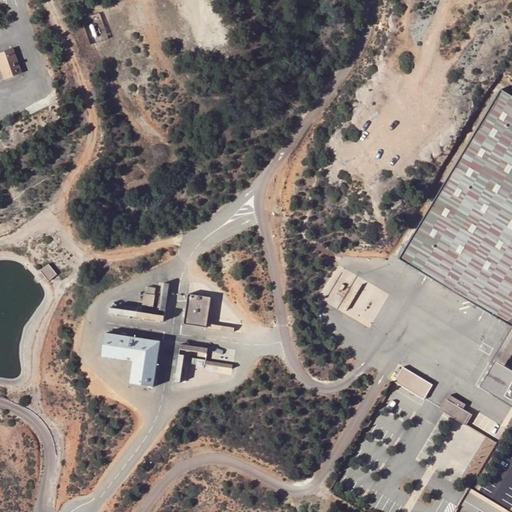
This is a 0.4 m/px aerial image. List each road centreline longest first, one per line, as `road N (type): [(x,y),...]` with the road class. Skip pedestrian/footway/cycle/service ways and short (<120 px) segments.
road 1 (track): [(200,238),(106,258),(77,246),(65,224),(65,190),(91,124),(47,0)]
road 2 (unclassified): [(394,354),(311,485),(283,489),(224,460),(198,459),(176,469),(142,511)]
road 3 (track): [(46,485),(60,451),(41,410),(37,361),(60,288),(83,251)]
road 4 (unclassified): [(366,0),(367,30),(354,56),(264,177)]
road 5 (track): [(448,0),(376,161)]
road 6 (unclassified): [(285,341),(301,379),(325,388),(348,379),(374,343)]
road 7 (residential): [(161,402),(147,434),(85,511)]
road 8 (unclassified): [(42,511),(44,433),(0,404)]
road 9 (track): [(117,97),(106,58),(111,42),(171,0)]
road 10 (unclassified): [(261,215),(285,341)]
road 11 (residential): [(0,109),(34,82),(17,0)]
road 12 (residential): [(161,402),(109,383),(88,354),(92,319)]
